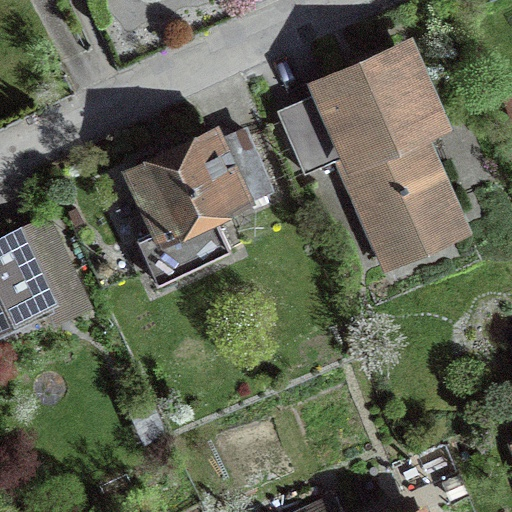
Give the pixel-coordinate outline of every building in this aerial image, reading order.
[(432,120),(402,54),(328,87),(332,96),(282,118),(307,173),(349,154),(390,247),(449,221),(409,131),(432,120)] [(217,150),(213,140),(140,174),(165,228),(138,241),(156,281),(229,248),(211,208),(236,197),(240,205),(276,189),(250,134),(217,150)] [(73,278),(49,225),(20,238),(17,231),(0,239),(0,318),(48,296),(45,291),(73,278)] [(160,429),(148,402),(134,408),(147,435),(160,429)] [(298,511),(337,511),(331,497),(298,511)]
